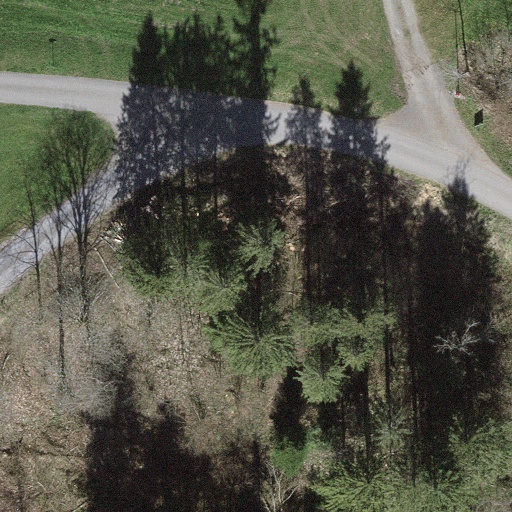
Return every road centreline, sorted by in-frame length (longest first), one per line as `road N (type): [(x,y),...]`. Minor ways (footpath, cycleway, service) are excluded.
road 1 (track): [(511,201),(213,113),(0,87)]
road 2 (track): [(213,113),(0,278)]
road 3 (track): [(406,0),(502,196)]
